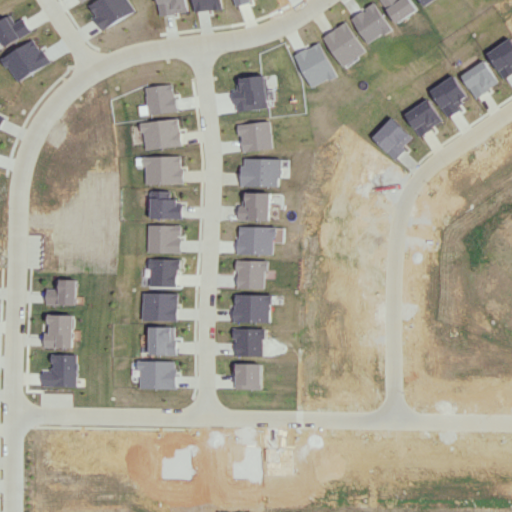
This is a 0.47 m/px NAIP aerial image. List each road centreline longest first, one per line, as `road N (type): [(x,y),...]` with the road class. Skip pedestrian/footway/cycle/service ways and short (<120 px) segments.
road 1 (residential): [(11,511),(13,214),(29,135),(51,102),(90,71),(134,54),(237,37),(314,0)]
road 2 (residential): [(11,414),(511,416)]
road 3 (residential): [(191,43),(208,135),(205,416)]
road 4 (residential): [(511,106),(441,154),(412,186),(399,227),(396,416)]
